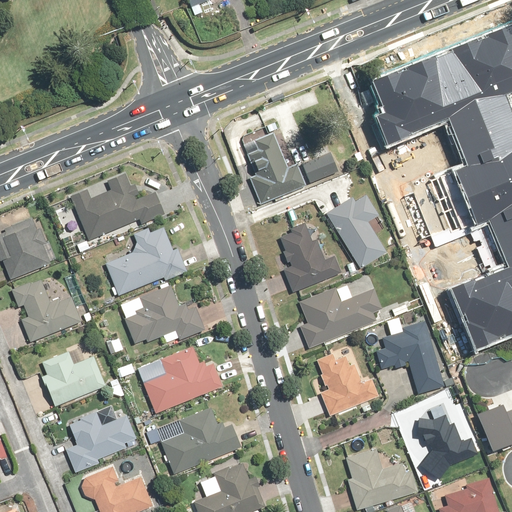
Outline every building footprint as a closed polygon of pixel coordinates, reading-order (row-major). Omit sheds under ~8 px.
[(456,290),(478,345),(511,331),(511,111),(505,94),(511,91),(511,26),(372,80),(380,100),(370,104),(386,146),(450,121),(467,165),(457,169),(478,223),(491,218),(511,269),(456,290)] [(277,104),(259,111),(263,124),(282,116),(277,104)] [(257,175),(252,177),(261,201),(305,184),(297,165),(288,168),(273,130),(254,138),(258,148),(248,152),(257,175)] [(333,151),(303,163),(311,183),(341,171),(333,151)] [(85,190),(68,196),(86,240),(137,219),(140,226),(163,216),(153,192),(134,200),(132,196),(137,195),(133,184),(128,186),(123,174),(105,181),(109,190),(88,199),(85,190)] [(354,197),(327,214),(362,267),(388,250),(369,221),(379,214),(366,196),(357,202),(354,197)] [(284,269),(293,291),(343,273),(337,256),(326,260),(318,238),(314,239),(308,221),(291,227),(294,235),(282,239),(292,266),(284,269)] [(31,224),(0,237),(0,263),(1,263),(8,279),(47,262),(31,224)] [(131,253),(103,264),(116,296),(161,278),(162,281),(185,272),(176,249),(171,251),(161,228),(147,233),(146,229),(131,235),(134,243),(131,253)] [(449,264),(439,268),(447,288),(457,285),(449,264)] [(73,295),(76,306),(87,302),(77,273),(67,277),(73,295)] [(30,342),(82,323),(71,295),(48,303),(40,280),(12,290),(30,342)] [(134,313),(121,319),(132,344),(143,340),(144,343),(174,331),(178,341),(204,330),(194,307),(186,310),(184,304),(176,307),(167,285),(136,298),(140,307),(132,311),(134,313)] [(300,324),(308,346),(376,320),(373,312),(382,308),(374,289),(342,301),(336,287),(299,301),(307,321),(300,324)] [(411,300),(391,309),(395,316),(414,307),(411,300)] [(385,348),(377,350),(382,368),(409,360),(419,394),(447,386),(426,317),(402,324),(404,331),(382,337),(385,348)] [(108,343),(112,354),(124,350),(120,338),(108,343)] [(163,372),(140,381),(153,413),(220,387),(211,365),(204,367),(202,362),(197,364),(191,347),(158,360),(163,372)] [(328,386),(319,390),(328,416),(381,396),(373,376),(362,381),(355,364),(349,366),(346,356),(335,360),(333,354),(319,360),(328,386)] [(48,374),(42,380),(53,408),(102,388),(89,360),(72,366),(66,355),(43,363),(48,374)] [(503,402),(477,412),(492,449),(511,440),(511,405),(506,408),(503,402)] [(183,434),(160,443),(170,470),(239,445),(231,425),(224,428),(222,424),(218,425),(211,409),(178,421),(183,434)] [(433,449),(421,464),(440,479),(451,464),(478,454),(472,437),(461,441),(454,423),(450,425),(446,415),(434,420),(421,417),(417,434),(423,436),(427,446),(431,445),(433,449)] [(63,451),(72,474),(139,449),(127,416),(97,426),(93,416),(71,425),(78,445),(63,451)] [(349,482),(358,510),(419,492),(413,470),(407,472),(404,463),(383,469),(377,448),(347,457),(354,480),(349,482)] [(197,502),(200,511),(254,511),(260,510),(243,465),(214,475),(221,493),(197,502)] [(94,498),(98,511),(135,511),(149,507),(136,477),(116,484),(109,467),(81,478),(79,485),(83,495),(94,498)] [(450,506),(442,508),(442,511),(501,511),(491,476),(466,483),(468,489),(447,495),(450,506)]
